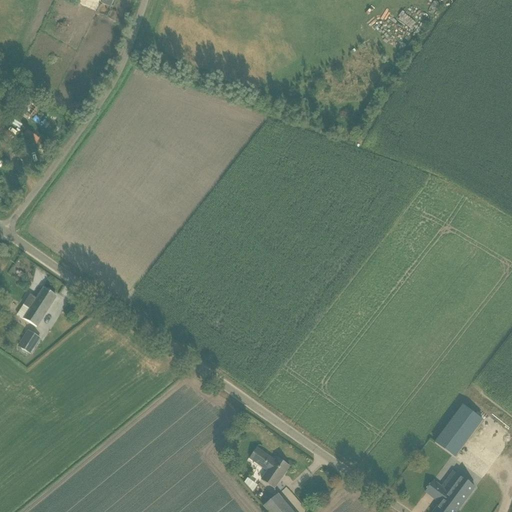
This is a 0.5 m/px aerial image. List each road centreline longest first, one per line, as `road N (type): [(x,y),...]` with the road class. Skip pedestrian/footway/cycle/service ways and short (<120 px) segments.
road 1 (unclassified): [(398,511),(2,232)]
road 2 (unclassified): [(2,232),(92,114),(119,69),(143,0)]
